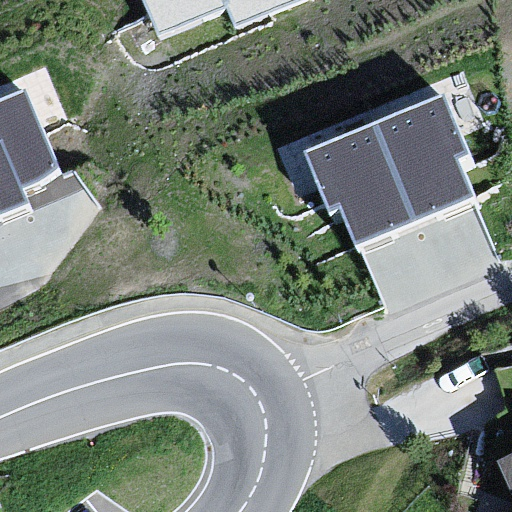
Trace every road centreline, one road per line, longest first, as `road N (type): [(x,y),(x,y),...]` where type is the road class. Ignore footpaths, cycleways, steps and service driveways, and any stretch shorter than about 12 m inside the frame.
road 1 (tertiary): [(0,417),(171,362),(229,369),(260,404)]
road 2 (residential): [(260,404),(511,288)]
